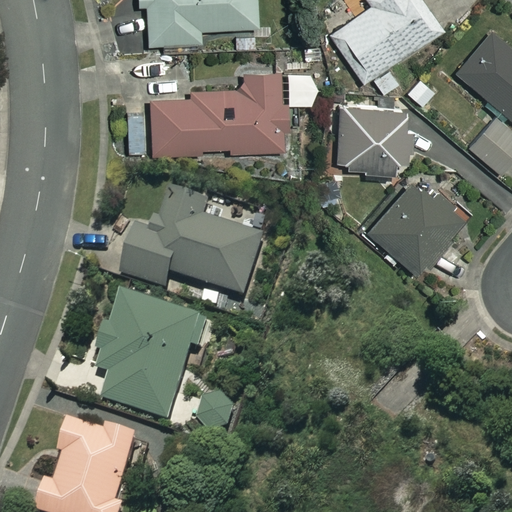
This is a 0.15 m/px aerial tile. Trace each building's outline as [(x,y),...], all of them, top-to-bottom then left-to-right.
[(139,0),(140,8),(147,8),(149,46),(201,44),(200,31),(258,28),(256,0),(139,0)] [(443,32),(421,0),(370,0),(374,6),(331,35),(365,85),(443,32)] [(511,46),(492,29),(455,71),(511,121),(511,46)] [(152,158),(202,157),(202,149),(230,148),(230,156),(287,155),(286,72),(245,73),(245,91),(187,92),(187,99),(151,100),(152,158)] [(424,142),(393,106),(339,105),(338,163),(347,163),(347,170),(364,171),(363,175),(392,175),(424,142)] [(511,159),(511,132),(497,119),(471,148),(499,173),(511,159)] [(433,198),(411,179),(367,231),(417,275),(467,217),(439,192),(433,198)] [(210,203),(174,191),(159,237),(139,231),(124,276),(168,291),(174,274),(248,299),(268,241),(204,219),(210,203)] [(110,327),(101,353),(106,354),(101,371),(113,375),(105,400),(171,422),(196,346),(203,348),(211,325),(126,296),(115,329),(110,327)] [(232,427),(236,416),(235,410),(228,401),(216,398),(211,399),(201,406),(198,417),(202,428),(211,435),(217,436),(223,435),(232,427)] [(139,442),(73,421),(62,455),(67,457),(58,485),(49,482),(39,511),(124,511),(127,506),(120,504),(139,442)]
